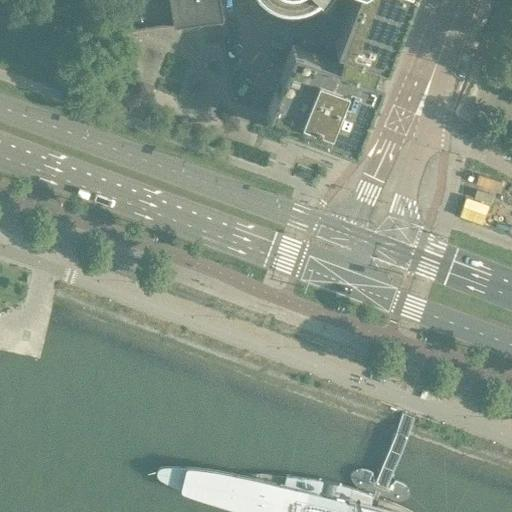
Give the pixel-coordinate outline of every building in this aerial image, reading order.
[(218,15),(215,0),(164,0),(169,19),(170,23),(218,15)] [(354,149),(381,78),(372,74),(377,62),(385,65),(409,0),(350,0),(334,45),(339,47),(334,60),(291,44),(264,114),(354,149)] [(269,99),(254,94),(250,107),(264,112),(269,99)] [(387,487),(382,485),(410,414),(403,412),(398,410),(371,480),(365,478),(368,469),(360,466),(355,466),(351,468),(346,471),(349,482),(357,486),(391,499),(397,499),(404,496),(406,494),(406,490),(404,486),(399,482),(391,478),(387,487)] [(329,479),(302,475),(259,474),(219,467),(183,463),(167,462),(156,464),(154,469),(154,475),(176,487),(242,508),(249,511),(414,511),(402,505),(361,490),(329,479)]
